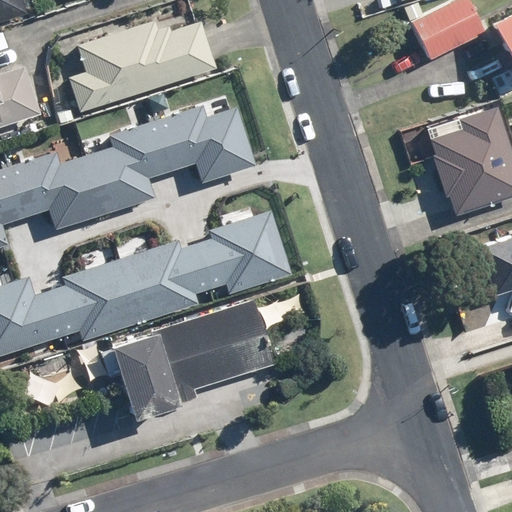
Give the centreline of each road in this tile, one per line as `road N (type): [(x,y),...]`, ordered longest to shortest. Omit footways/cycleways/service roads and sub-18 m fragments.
road 1 (residential): [(417,425),(283,0)]
road 2 (residential): [(123,511),(417,425)]
